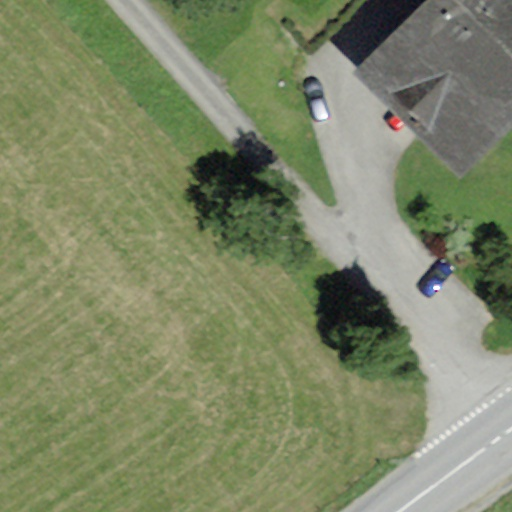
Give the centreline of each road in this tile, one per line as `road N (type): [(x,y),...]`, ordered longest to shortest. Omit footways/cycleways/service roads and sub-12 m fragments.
road 1 (residential): [(121,0),(510,431)]
road 2 (secondary): [(401,511),(510,431)]
